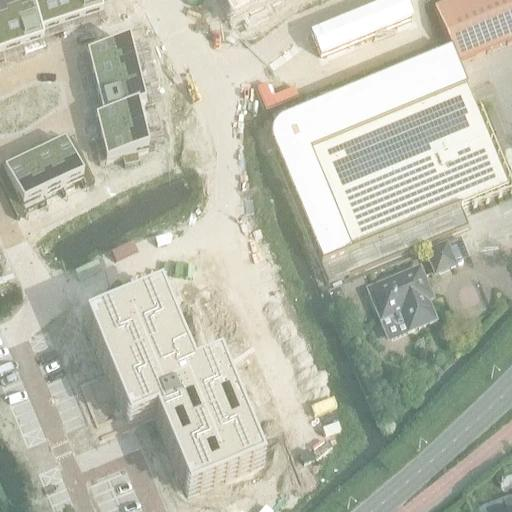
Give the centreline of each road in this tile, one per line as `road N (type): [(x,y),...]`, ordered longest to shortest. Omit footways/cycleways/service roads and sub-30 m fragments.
road 1 (residential): [(365,0),(312,23),(227,81),(221,231),(49,295)]
road 2 (tertiary): [(373,508),(511,381)]
